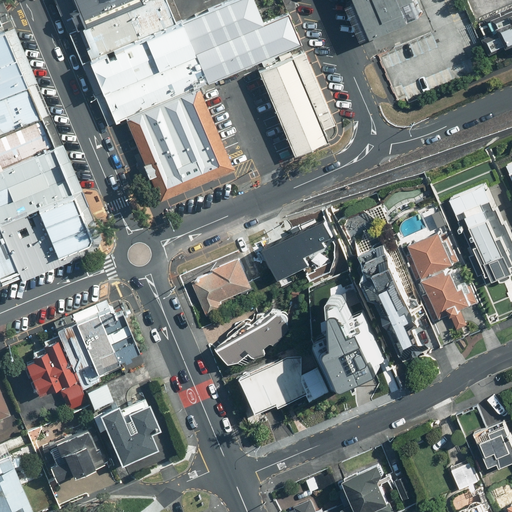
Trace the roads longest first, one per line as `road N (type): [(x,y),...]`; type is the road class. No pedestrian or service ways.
road 1 (residential): [(511,353),(256,472),(228,468)]
road 2 (primary): [(30,0),(130,237)]
road 3 (residential): [(157,246),(356,160),(374,142)]
road 4 (primary): [(147,270),(228,468)]
road 5 (residential): [(321,0),(374,142)]
road 6 (residential): [(374,142),(415,139),(511,97)]
road 7 (residential): [(0,313),(122,261)]
